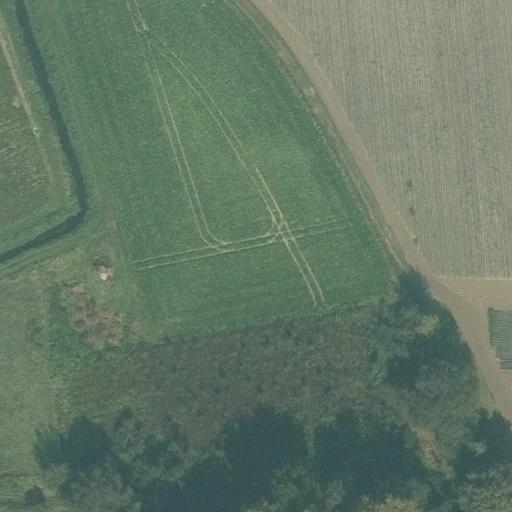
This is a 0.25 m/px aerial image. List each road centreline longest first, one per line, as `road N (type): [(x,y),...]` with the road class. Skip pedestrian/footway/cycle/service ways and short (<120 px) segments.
road 1 (track): [(239,0),(321,110),(511,469)]
road 2 (track): [(177,511),(511,504)]
